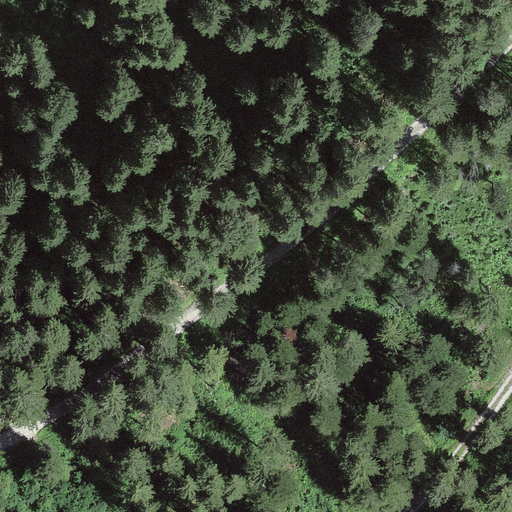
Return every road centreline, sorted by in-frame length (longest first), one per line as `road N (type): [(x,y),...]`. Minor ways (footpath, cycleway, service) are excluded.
road 1 (track): [(0,441),(122,367),(329,208),(511,39)]
road 2 (track): [(403,511),(436,483),(511,375)]
